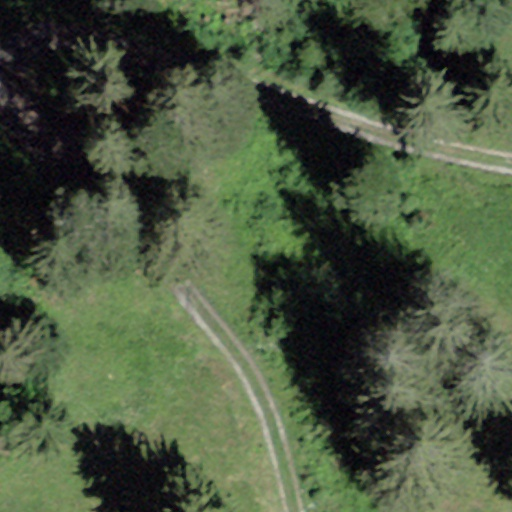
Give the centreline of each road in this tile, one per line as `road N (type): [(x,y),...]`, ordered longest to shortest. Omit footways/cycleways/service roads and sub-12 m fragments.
road 1 (track): [(0,56),(39,36),(511,164)]
road 2 (track): [(305,511),(251,359),(113,204),(4,136),(0,113)]
